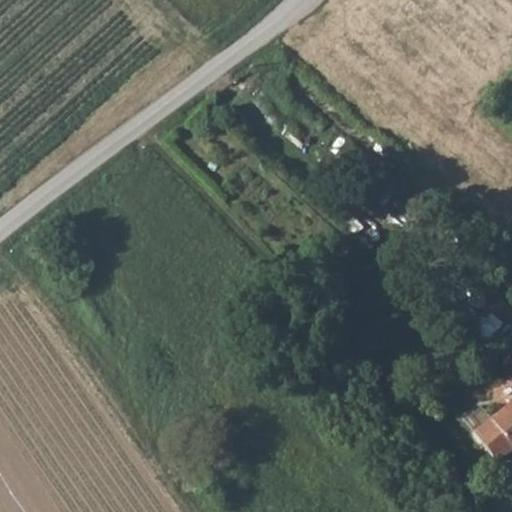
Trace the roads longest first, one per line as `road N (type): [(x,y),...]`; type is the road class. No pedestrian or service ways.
road 1 (track): [(140,125),(345,340),(433,420),(477,511)]
road 2 (unclassified): [(0,233),(239,51),(293,0)]
